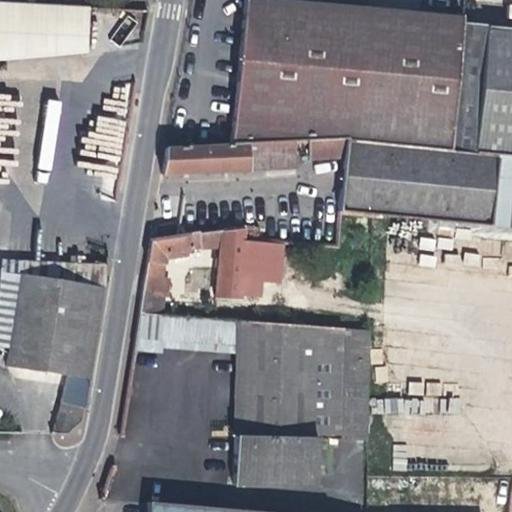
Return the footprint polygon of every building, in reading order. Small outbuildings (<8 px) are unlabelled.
[(344,141),(449,151),(461,23),(461,19),(251,0),(244,0),(239,52),(231,144),(294,141),(306,140),(345,138),(344,141)] [(87,6),(0,2),(0,58),(83,51),(87,6)] [(511,27),(461,23),(449,151),(472,153),(496,156),(511,157),(511,27)] [(307,159),(343,158),(344,141),(345,138),(306,140),(307,159)] [(295,167),(294,141),(231,144),(166,147),(162,173),(214,171),(295,167)] [(511,178),(494,176),(496,156),(472,153),(449,151),(344,141),(343,158),(337,211),(511,228),(511,178)] [(243,228),(242,229),(222,232),(189,236),(150,242),(141,298),(166,299),(168,278),(162,277),(165,258),(177,256),(187,254),(189,248),(219,245),(215,299),(236,299),(242,241),(243,228)] [(22,249),(20,263),(104,268),(107,253),(22,249)] [(65,377),(57,406),(81,409),(86,381),(104,268),(20,263),(3,366),(46,374),(65,377)] [(163,315),(166,299),(141,298),(138,313),(161,315),(163,315)] [(368,330),(163,315),(161,315),(138,313),(134,339),(131,352),(158,354),(159,347),(237,353),(235,385),(232,484),(314,487),(316,436),(365,438),(368,330)] [(57,406),(49,435),(64,436),(79,423),(81,409),(57,406)] [(278,511),(146,500),(144,511),(278,511)]
